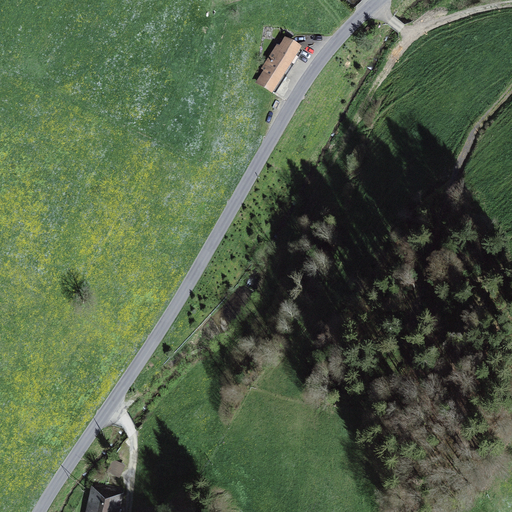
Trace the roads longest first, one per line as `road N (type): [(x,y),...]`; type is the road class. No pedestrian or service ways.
road 1 (unclassified): [(40,511),(160,331),(298,92),(377,0)]
road 2 (track): [(425,269),(465,147),(511,88)]
road 3 (track): [(410,36),(328,175)]
road 4 (track): [(372,3),(410,36),(442,19),(511,3)]
